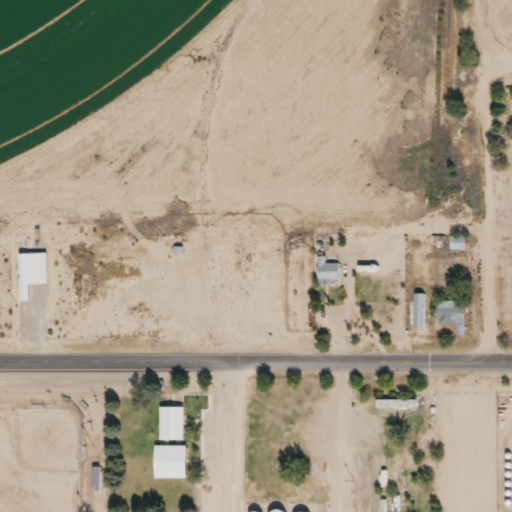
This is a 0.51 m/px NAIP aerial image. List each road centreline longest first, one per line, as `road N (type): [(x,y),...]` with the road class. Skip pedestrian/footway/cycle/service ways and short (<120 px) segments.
road 1 (tertiary): [(0,361),(511,363)]
road 2 (residential): [(483,0),(487,364)]
road 3 (residential): [(232,511),(233,364)]
